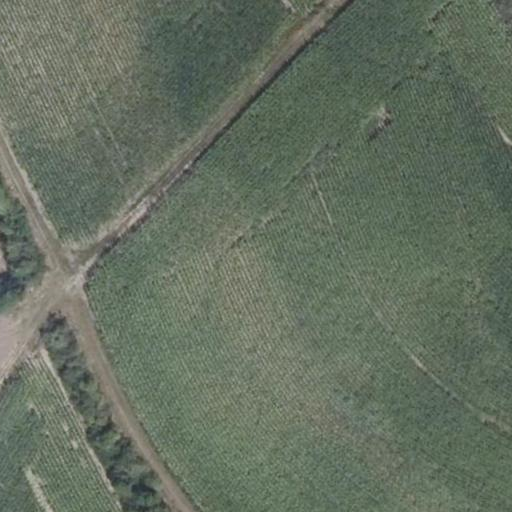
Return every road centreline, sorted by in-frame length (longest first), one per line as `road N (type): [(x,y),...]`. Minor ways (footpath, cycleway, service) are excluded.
road 1 (track): [(0,391),(68,284),(0,146)]
road 2 (track): [(191,511),(107,383),(68,284)]
